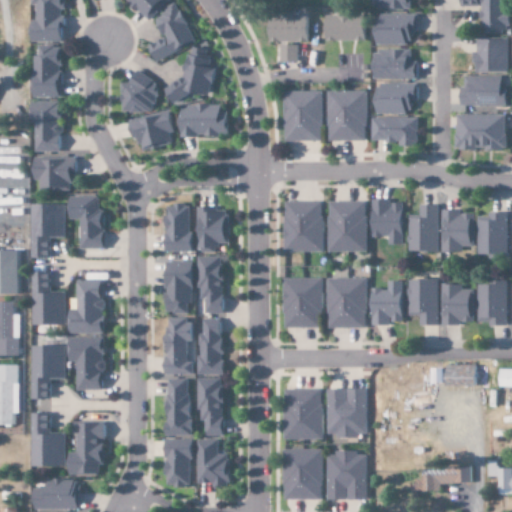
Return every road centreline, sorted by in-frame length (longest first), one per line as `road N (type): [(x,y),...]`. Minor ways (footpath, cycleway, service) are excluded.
road 1 (residential): [(205,0),(246,84),(253,134),(256,511)]
road 2 (residential): [(100,48),(91,123),(131,191),(133,216),(135,453),(111,511)]
road 3 (residential): [(131,191),(179,172),(397,171),(511,185)]
road 4 (residential): [(511,352),(258,357)]
road 5 (residential): [(438,176),(439,4)]
